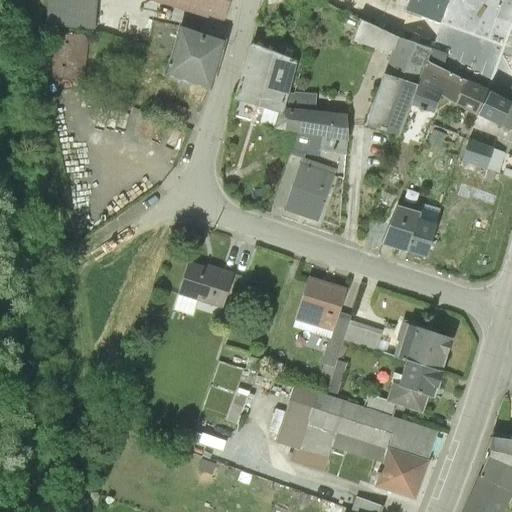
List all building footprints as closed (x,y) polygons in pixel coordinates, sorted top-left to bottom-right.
[(145,0),(223,22),(228,0),(145,0)] [(445,0),(406,0),(403,10),(437,23),(445,0)] [(351,42),(387,55),(389,50),(391,51),(396,37),(357,19),(351,42)] [(170,49),(161,76),(208,92),(223,40),(177,24),(170,49)] [(44,32),(39,75),(83,81),(88,37),(77,36),(44,32)] [(387,55),(381,74),(413,85),(425,61),(429,49),(396,37),(391,51),(389,50),(387,55)] [(276,114),(282,108),(295,62),(249,44),(233,101),(261,109),(276,114)] [(425,61),(413,85),(415,85),(408,105),(432,114),(438,96),(453,105),(452,106),(473,116),(475,115),(487,91),(465,81),(464,82),(425,61)] [(413,85),(381,74),(362,125),(396,137),(408,105),(415,85),(413,85)] [(487,91),(475,115),(497,126),(511,106),(508,104),(509,102),(487,91)] [(290,109),(313,112),(314,95),(293,92),(292,92),(290,109)] [(157,98),(151,115),(176,124),(182,107),(157,98)] [(511,106),(497,126),(511,132),(511,106)] [(282,108),(276,114),(272,128),(272,130),(294,134),(346,142),(345,115),(313,112),(290,109),(282,108)] [(276,114),(261,109),(258,123),(272,128),(276,114)] [(346,142),(294,134),(289,155),(300,159),(301,159),(304,150),(317,152),(344,155),(346,142)] [(460,162),(485,170),(491,149),(467,139),(459,162),(460,162)] [(491,149),(485,170),(493,172),(497,173),(502,153),(491,149)] [(298,163),(330,174),(332,170),(301,159),(300,159),(298,163)] [(485,170),(460,162),(457,170),(469,174),(468,178),(467,183),(479,187),(482,179),(483,178),(485,170)] [(330,174),(298,163),(281,210),(316,223),(332,175),(330,174)] [(503,169),(501,175),(510,178),(511,172),(503,169)] [(483,178),(482,179),(491,182),(491,179),(493,172),(485,170),(483,178)] [(480,189),(476,204),(485,206),(489,192),(480,189)] [(419,213),(416,219),(434,224),(438,209),(421,204),(419,213)] [(416,219),(419,213),(394,205),(378,245),(404,253),(415,219),(416,219)] [(415,219),(404,253),(423,259),(434,224),(416,219),(415,219)] [(177,295),(195,301),(221,309),(232,273),(204,265),(203,267),(187,262),(176,295),(177,295)] [(331,332),(337,313),(345,288),(307,276),(293,321),(331,332)] [(195,301),(177,295),(172,310),(191,316),(195,301)] [(331,332),(293,321),(291,327),(327,338),(319,364),(321,365),(319,372),(330,376),(335,360),(341,341),(348,320),(349,316),(337,313),(331,332)] [(348,320),(341,341),(374,351),(380,331),(348,320)] [(400,340),(405,324),(406,322),(400,320),(393,341),(386,338),(381,353),(391,356),(391,357),(395,358),(400,340)] [(405,324),(400,340),(445,354),(450,338),(405,324)] [(400,340),(395,358),(403,361),(404,360),(440,371),(445,354),(400,340)] [(246,356),(242,370),(262,376),(266,362),(246,356)] [(335,360),(330,376),(324,395),(334,398),(345,363),(335,360)] [(384,402),(394,405),(420,414),(426,396),(432,398),(440,371),(404,360),(403,361),(399,375),(396,384),(390,382),(384,400),(384,402)] [(396,384),(399,375),(391,373),(389,382),(390,382),(396,384)] [(236,388),(224,419),(235,423),(247,392),(236,388)] [(384,402),(384,400),(365,394),(361,407),(391,417),(394,405),(384,402)] [(334,433),(331,445),(348,453),(352,439),(334,433)] [(483,467),(511,471),(511,436),(491,434),(486,456),(483,467)] [(385,447),(372,487),(412,500),(426,460),(385,447)] [(293,449),(289,460),(322,471),(326,460),(297,450),(293,449)] [(463,511),(501,511),(511,492),(511,490),(511,471),(483,467),(463,511)] [(299,492),(294,504),(305,508),(310,496),(299,492)] [(354,496),(349,511),(353,511),(379,511),(382,506),(354,496)]
